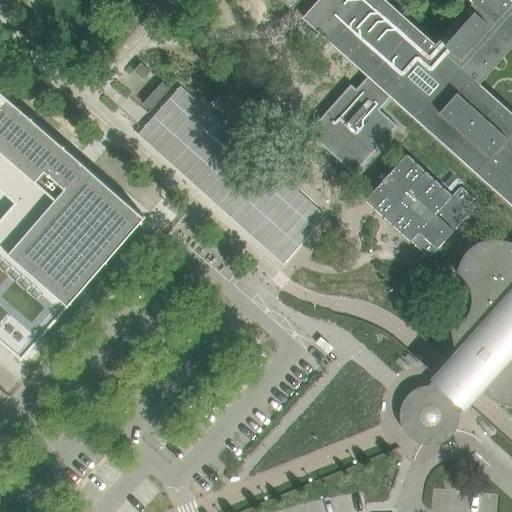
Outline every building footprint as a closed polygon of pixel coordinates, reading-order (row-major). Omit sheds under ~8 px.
[(511,0),(284,0),(294,8),(301,0),(472,0),(474,2),(436,45),(386,0),(320,0),(305,17),(369,76),(357,89),(351,84),(308,132),(355,174),(398,126),(380,110),(392,96),(511,202),(511,241),(499,240),(483,240),(475,244),(469,250),(463,257),(460,262),(458,267),(457,272),(458,273),(459,273),(463,277),(467,282),(470,287),(472,293),(472,299),(472,305),(470,311),(467,316),(464,321),(459,325),(453,328),(452,329),(458,353),(451,361),(450,362),(447,364),(440,373),(437,376),(436,377),(437,377),(445,384),(443,386),(443,388),(442,389),(442,391),(443,393),(443,395),(444,396),(445,398),(447,399),(449,400),(450,400),(452,400),(454,400),(456,400),(458,399),(459,397),(467,405),(468,404),(471,401),(479,392),(481,390),(485,393),(489,396),(495,399),(507,404),(511,404),(511,0)] [(144,79),(151,71),(141,63),(134,70),(144,79)] [(170,89),(163,82),(143,103),(151,110),(170,89)] [(181,86),(138,134),(284,264),(326,216),(181,86)] [(0,89),(0,341),(23,362),(148,218),(0,89)] [(383,181),(366,200),(430,258),(480,203),(461,186),(453,195),(407,154),(395,167),(383,181)] [(445,384),(436,377),(431,381),(429,383),(426,387),(411,391),(400,403),(395,418),(398,430),(407,442),(422,446),(436,446),(450,435),(456,424),(455,413),(467,405),(459,397),(458,399),(456,400),(454,400),(452,400),(450,400),(449,400),(447,399),(445,398),(444,396),(443,395),(443,393),(442,391),(442,390),(443,388),(443,386),(445,384)]
